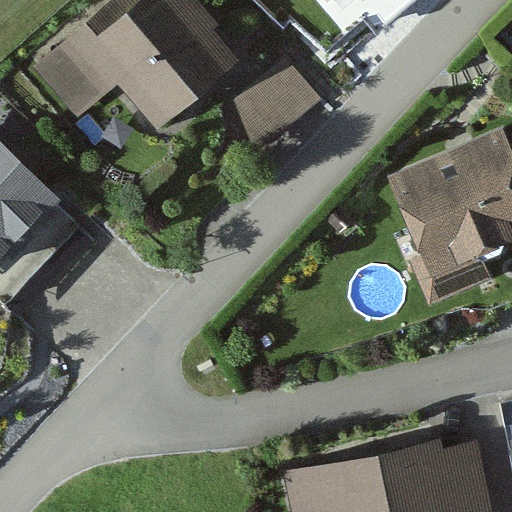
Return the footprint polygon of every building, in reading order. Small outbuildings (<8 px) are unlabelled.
[(223,10),(213,0),(104,0),(62,40),(107,88),(121,75),(159,116),(240,40),(217,15),(223,10)] [(107,88),(62,40),(35,65),(80,113),(107,88)] [(288,53),(238,92),(269,132),(319,92),(288,53)] [(511,150),(502,125),(390,171),(422,249),(410,253),(429,301),(489,276),(474,239),(511,223),(511,150)] [(0,245),(59,180),(0,127),(0,245)] [(440,429),(283,464),(293,511),(497,511),(480,434),(443,442),(440,429)]
